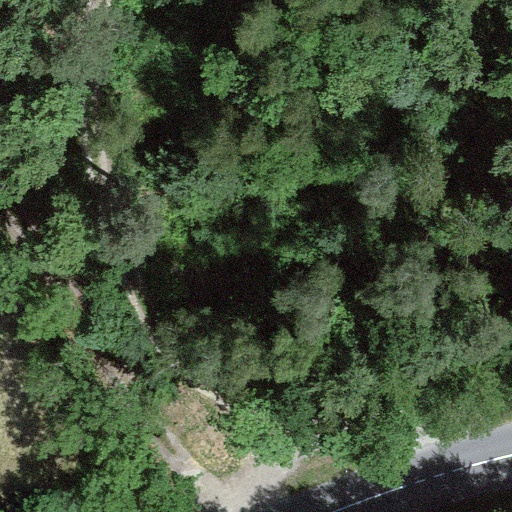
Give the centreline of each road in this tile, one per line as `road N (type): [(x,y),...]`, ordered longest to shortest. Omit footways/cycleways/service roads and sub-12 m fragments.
road 1 (track): [(233,511),(170,450),(0,189)]
road 2 (secondary): [(335,511),(511,456)]
